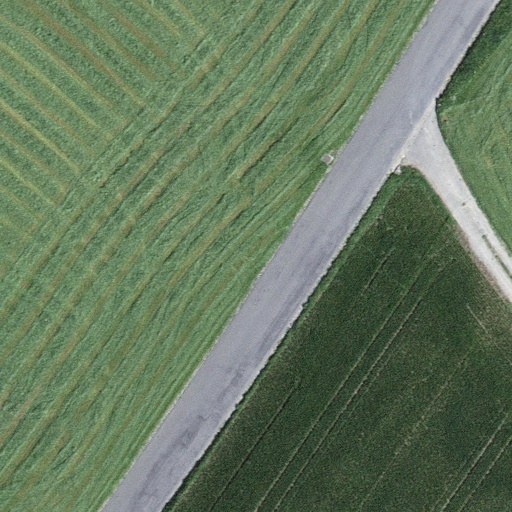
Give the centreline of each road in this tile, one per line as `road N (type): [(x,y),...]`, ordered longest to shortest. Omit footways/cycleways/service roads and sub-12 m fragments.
road 1 (tertiary): [(462,0),(126,511)]
road 2 (track): [(511,274),(398,100)]
